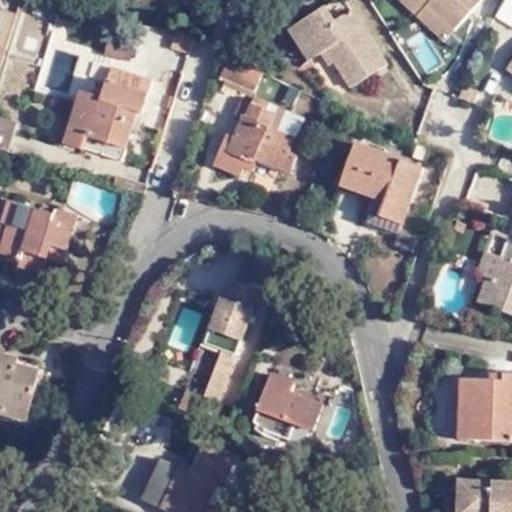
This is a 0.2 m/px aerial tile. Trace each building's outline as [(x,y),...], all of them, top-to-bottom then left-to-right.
[(333,0),(299,22),(316,52),(324,47),(349,87),(383,65),(342,0),(333,0)] [(425,6),(453,29),(478,0),(393,0),(408,13),(414,5),(420,11),(425,6)] [(511,0),(506,0),(496,14),(511,25),(511,0)] [(442,42),(453,29),(425,6),(420,11),(414,5),(408,13),(442,42)] [(0,66),(5,68),(16,12),(0,8),(0,66)] [(305,58),(316,52),(299,22),(288,28),(305,58)] [(142,41),(119,33),(113,48),(137,57),(142,41)] [(263,74),(242,65),(229,59),(220,82),(254,94),(263,74)] [(142,114),(155,77),(129,67),(126,72),(120,70),(117,80),(110,78),(105,95),(84,89),(68,139),(124,157),(137,114),(142,114)] [(298,90),(283,83),(277,97),(291,104),(298,90)] [(288,148),(298,118),(242,94),(209,163),(237,176),(240,169),(248,170),(254,159),(284,172),(293,151),(288,148)] [(0,148),(6,151),(14,121),(0,115),(0,148)] [(402,225),(409,203),(422,159),(352,135),(338,178),(376,191),(388,194),(380,218),(402,225)] [(144,190),(146,181),(114,172),(113,181),(144,190)] [(388,194),(376,191),(367,214),(380,218),(388,194)] [(1,221),(9,199),(0,196),(0,252),(1,253),(9,223),(1,221)] [(63,255),(70,229),(50,224),(54,211),(9,199),(1,221),(9,223),(1,253),(23,260),(26,246),(49,252),(63,255)] [(423,208),(409,203),(402,225),(398,233),(415,239),(423,208)] [(50,224),(70,229),(74,217),(54,211),(50,224)] [(511,232),(510,238),(511,238),(511,243),(508,259),(503,276),(490,272),(483,300),(511,309),(511,232)] [(42,270),(49,252),(26,246),(23,260),(21,265),(42,270)] [(478,268),(490,272),(503,276),(508,259),(484,251),(478,268)] [(235,359),(256,297),(228,287),(223,304),(217,303),(201,349),(235,359)] [(268,325),(283,330),(292,304),(277,299),(268,325)] [(6,359),(0,357),(0,415),(5,418),(9,407),(30,414),(41,378),(3,366),(6,359)] [(43,370),(6,359),(3,366),(41,378),(43,370)] [(321,425),(329,399),(292,387),(294,376),(274,371),(259,419),(265,429),(295,437),(301,420),(321,425)] [(511,446),(511,373),(501,372),(497,384),(467,378),(457,437),(511,446)] [(9,407),(5,418),(27,425),(30,414),(9,407)] [(228,486),(242,461),(205,447),(196,473),(182,467),(166,506),(179,511),(220,511),(221,511),(207,504),(215,481),(228,486)] [(251,472),(242,461),(228,486),(242,493),(251,472)] [(511,511),(511,485),(461,484),(458,511),(511,511)]
